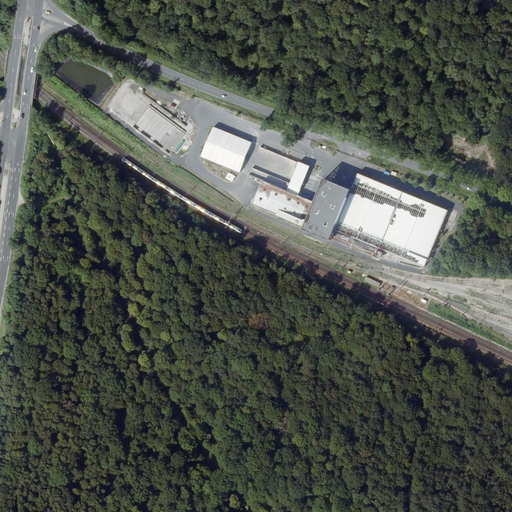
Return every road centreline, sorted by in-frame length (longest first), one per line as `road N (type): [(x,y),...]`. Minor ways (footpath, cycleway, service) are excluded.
road 1 (secondary): [(73,26),(189,81),(511,204)]
road 2 (track): [(38,125),(76,183),(184,418),(250,511)]
road 3 (primary): [(0,280),(20,138)]
